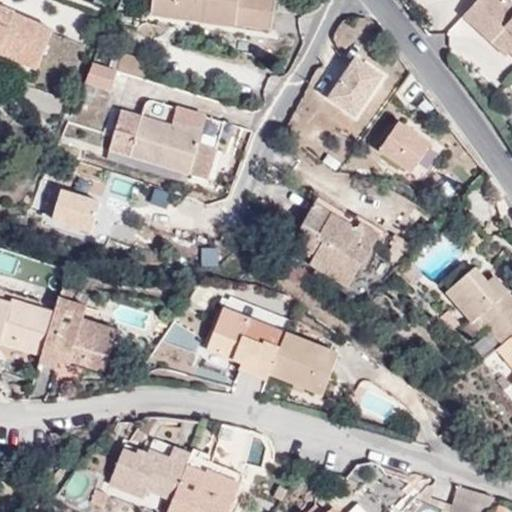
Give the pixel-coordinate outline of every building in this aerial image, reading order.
[(154,0),(153,14),(236,27),(236,24),(273,30),(276,0),(154,0)] [(511,0),(477,0),(464,15),(491,41),(495,36),(509,50),(511,51),(511,0)] [(0,52),(37,68),(53,29),(0,6),(0,52)] [(506,54),(509,50),(495,36),(491,41),(506,54)] [(124,53),(119,71),(146,79),(150,62),(124,53)] [(359,56),(333,96),(359,113),(385,73),(359,56)] [(114,90),(119,71),(95,64),(87,82),(114,90)] [(172,125),(203,134),(208,115),(178,106),(172,125)] [(172,125),(124,111),(112,149),(208,178),(217,146),(201,141),(203,134),(172,125)] [(204,138),(219,144),(229,121),(214,115),(204,138)] [(435,141),(402,120),(383,148),(416,170),(435,141)] [(107,199),(65,186),(56,215),(98,228),(107,199)] [(311,264),(350,285),(363,262),(365,263),(381,234),(362,223),(359,228),(317,203),(295,242),(316,255),(311,264)] [(288,259),(283,267),(300,286),(307,272),(288,259)] [(511,337),(511,294),(495,275),(488,281),(476,267),(448,292),(474,322),(480,316),(505,344),(511,337)] [(72,357),(72,360),(105,370),(117,329),(84,319),(88,306),(60,298),(56,312),(14,299),(13,303),(0,298),(0,348),(2,343),(42,355),(40,363),(58,367),(59,360),(61,353),(72,357)] [(340,353),(225,307),(209,349),(244,362),(241,369),(268,380),(271,373),(324,395),(340,353)] [(511,337),(505,344),(499,349),(511,363),(511,337)] [(71,363),(72,360),(72,357),(61,353),(59,360),(71,363)] [(209,469),(242,482),(244,474),(155,438),(151,450),(208,473),(209,469)] [(230,511),(242,482),(209,469),(208,473),(151,450),(147,459),(125,449),(110,484),(123,489),(120,499),(141,508),(148,489),(174,500),(169,511),(230,511)] [(375,511),(380,511),(410,484),(406,479),(388,473),(362,498),(375,511)] [(459,486),(450,511),(487,511),(494,497),(459,486)]
